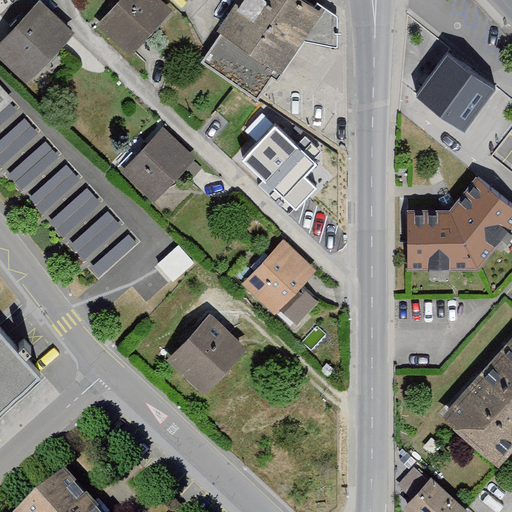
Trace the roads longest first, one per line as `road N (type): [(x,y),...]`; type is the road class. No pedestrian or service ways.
road 1 (tertiary): [(375,29),(367,511)]
road 2 (residential): [(108,369),(261,511)]
road 3 (residential): [(0,237),(108,369)]
road 4 (residential): [(108,369),(0,466)]
